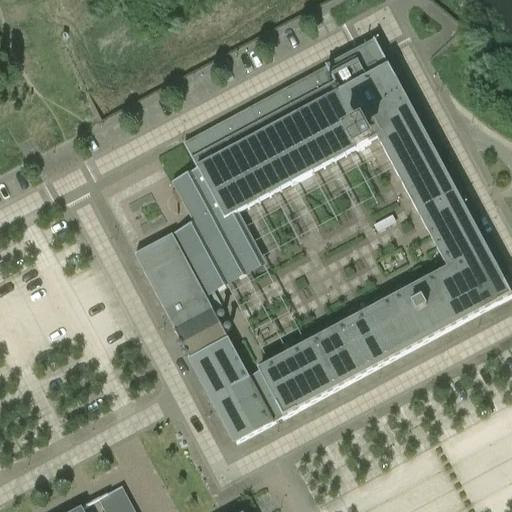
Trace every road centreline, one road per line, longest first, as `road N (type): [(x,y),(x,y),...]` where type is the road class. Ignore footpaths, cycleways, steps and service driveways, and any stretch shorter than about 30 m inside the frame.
road 1 (residential): [(511,258),(384,19),(68,185)]
road 2 (residential): [(511,326),(259,457)]
road 3 (residential): [(182,400),(68,185)]
road 4 (residential): [(0,497),(182,400)]
road 5 (residential): [(259,457),(223,476),(182,400)]
